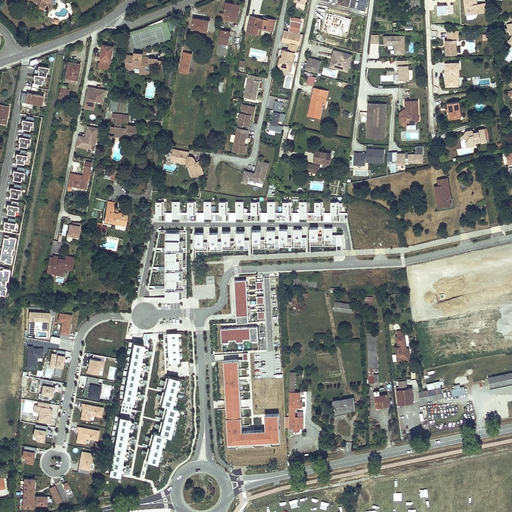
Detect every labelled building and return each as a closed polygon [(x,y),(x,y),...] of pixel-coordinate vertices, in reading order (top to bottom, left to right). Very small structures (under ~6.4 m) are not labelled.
[(236,4),(226,2),(224,13),(222,13),(221,19),(237,22),(238,16),(239,16),(241,6),(236,6),(236,4)] [(273,30),(275,20),(263,17),(263,19),(250,16),(247,31),(258,34),(260,27),(272,30),(273,30)] [(287,31),(299,33),(301,23),(300,23),(300,20),(290,17),(287,31)] [(204,20),(194,18),(192,29),(207,31),(208,22),(204,21),(204,20)] [(216,54),(227,56),(231,32),(221,30),(216,54)] [(283,30),(280,41),(290,44),(296,45),(298,46),(300,34),(299,33),(287,31),(283,30)] [(459,31),(448,32),(448,40),(446,40),(446,46),(448,46),(448,48),(446,48),(447,55),(457,55),(457,40),(459,40),(459,31)] [(384,37),(384,45),(395,45),(395,51),(404,50),(404,36),(384,37)] [(111,61),(113,46),(103,44),(101,59),(111,61)] [(288,51),(295,52),(296,45),(290,44),(288,51)] [(295,52),(288,51),(283,49),(281,54),(282,54),(281,57),(280,57),(279,57),(278,64),(282,65),(284,70),(290,66),(291,60),(293,60),(295,52)] [(352,55),(333,50),(332,56),(333,57),(333,59),(331,58),(329,66),(336,68),(337,65),(349,68),(352,55)] [(135,56),(128,55),(127,59),(126,58),(125,62),(127,62),(126,68),(134,69),(134,67),(141,68),(141,70),(146,70),(146,65),(149,66),(162,67),(163,61),(158,60),(158,59),(146,58),(142,57),(142,54),(142,53),(135,52),(135,56)] [(188,73),(192,54),(184,52),(179,71),(188,73)] [(317,72),(320,61),(309,58),(307,66),(313,68),(312,71),(317,72)] [(109,70),(111,61),(101,59),(100,63),(99,63),(98,68),(109,70)] [(409,60),(397,61),(397,66),(399,65),(400,72),(401,72),(401,74),(400,75),(400,80),(410,80),(409,60)] [(77,64),(68,62),(64,82),(75,83),(75,80),(77,80),(78,72),(75,71),(77,64)] [(459,63),(446,64),(446,75),(447,75),(447,77),(446,77),(447,87),(456,87),(456,81),(458,81),(457,75),(459,74),(460,74),(459,63)] [(48,72),(49,67),(38,65),(37,70),(35,69),(34,74),(44,76),(46,76),(47,72),(48,72)] [(146,70),(141,70),(140,73),(149,74),(149,66),(146,65),(146,70)] [(337,71),(325,68),(324,73),(335,77),(337,71)] [(41,85),(42,80),(43,81),(44,76),(34,74),(33,79),(34,79),(33,83),(32,83),(31,87),(38,88),(39,84),(41,85)] [(260,77),(248,74),(247,78),(249,78),(247,87),(246,87),(243,97),(255,99),(257,90),(256,90),(257,87),(258,87),(260,77)] [(95,88),(88,86),(83,108),(90,109),(91,103),(95,104),(96,101),(103,102),(105,90),(98,88),(97,90),(95,89),(95,88)] [(67,89),(60,88),(58,96),(66,97),(67,98),(69,90),(67,89)] [(321,89),(314,88),(312,97),(314,98),(315,93),(320,94),(321,89)] [(328,91),(321,89),(320,94),(315,93),(314,98),(312,97),(311,104),(312,104),(312,106),(310,106),(308,116),(319,118),(322,105),(323,100),(325,101),(326,96),(327,96),(328,91)] [(21,93),(20,102),(42,105),(44,96),(27,92),(26,94),(21,93)] [(282,102),(274,100),(268,128),(280,131),(281,126),(277,125),(278,120),(283,121),(284,113),(280,112),(282,102)] [(369,101),(367,137),(385,138),(387,102),(369,101)] [(418,116),(418,101),(405,101),(406,110),(406,112),(405,112),(404,113),(404,115),(404,117),(403,117),(403,118),(403,120),(403,121),(404,122),(406,122),(407,122),(409,121),(411,121),(414,121),(415,121),(416,121),(418,121),(418,120),(419,119),(418,117),(418,116)] [(459,102),(448,103),(449,109),(449,110),(449,111),(450,117),(461,115),(459,102)] [(2,105),(0,104),(0,123),(5,124),(8,108),(1,107),(2,105)] [(255,107),(242,104),(240,113),(239,118),(237,124),(249,126),(250,122),(249,122),(250,114),(253,115),(255,107)] [(404,124),(416,123),(418,121),(416,121),(415,121),(414,121),(411,121),(409,121),(407,122),(406,122),(404,122),(403,121),(403,120),(403,118),(403,117),(404,117),(404,115),(404,113),(405,112),(406,112),(406,110),(404,110),(401,114),(401,121),(402,122),(402,123),(403,124),(404,124)] [(128,125),(129,115),(112,114),(112,120),(116,121),(116,126),(112,126),(112,132),(116,132),(120,133),(120,137),(125,137),(125,135),(136,136),(137,126),(128,125)] [(32,126),(33,121),(32,121),(33,117),(26,116),(26,120),(22,119),(21,124),(22,124),(21,129),(29,130),(30,126),(32,126)] [(78,135),(76,146),(94,149),(98,128),(88,126),(86,137),(78,135)] [(467,131),(463,137),(467,141),(473,144),(476,143),(482,142),(482,144),(487,142),(484,130),(479,131),(480,133),(475,134),(476,135),(474,136),(474,134),(474,132),(472,131),(467,131)] [(247,133),(235,131),(231,150),(244,153),(246,145),(243,145),(245,137),(246,137),(247,133)] [(29,138),(30,134),(23,133),(22,137),(19,136),(18,141),(19,141),(18,146),(26,147),(27,143),(29,143),(30,138),(29,138)] [(397,152),(388,152),(388,161),(397,161),(397,165),(406,165),(406,162),(423,162),(422,146),(416,146),(416,154),(409,154),(408,152),(406,152),(405,153),(397,153),(397,152)] [(354,152),(353,164),(365,165),(365,162),(384,163),(385,149),(367,148),(366,153),(354,152)] [(188,151),(175,149),(174,154),(176,155),(175,161),(186,163),(188,165),(191,176),(196,175),(197,175),(198,174),(203,173),(199,161),(195,162),(195,159),(193,159),(191,157),(190,156),(188,155),(188,151)] [(26,160),(27,155),(26,155),(27,151),(20,150),(19,154),(16,153),(15,158),(16,158),(15,163),(23,164),(24,159),(26,160)] [(328,168),(331,154),(316,151),(314,162),(319,163),(319,161),(323,162),(322,167),(328,168)] [(247,179),(249,179),(248,182),(253,184),(254,181),(260,182),(261,177),(263,178),(268,163),(257,160),(254,170),(255,171),(255,173),(254,173),(248,172),(248,175),(242,174),(240,182),(246,183),(247,179)] [(72,187),(87,189),(92,163),(85,162),(83,176),(74,174),(72,187)] [(314,165),(307,163),(305,170),(313,172),(314,165)] [(12,180),(20,181),(21,176),(23,177),(24,172),(23,172),(24,168),(17,167),(16,171),(12,170),(12,175),(13,175),(12,180)] [(448,178),(438,180),(439,186),(435,186),(438,207),(451,205),(450,198),(448,199),(446,189),(448,189),(447,185),(449,185),(448,178)] [(278,184),(272,182),(270,191),(277,192),(278,184)] [(20,194),(21,189),(20,189),(21,185),(14,184),(13,188),(9,187),(9,192),(10,192),(9,197),(17,198),(18,193),(20,194)] [(324,200),(316,199),(315,215),(324,215),(324,200)] [(166,200),(157,200),(157,216),(166,216),(166,200)] [(213,201),(205,200),(205,219),(213,219),(213,201)] [(260,200),(252,200),(252,215),(260,215),(260,200)] [(17,211),(18,206),(17,206),(18,202),(11,201),(10,205),(7,204),(6,209),(7,209),(6,214),(14,215),(15,210),(17,211)] [(115,203),(108,201),(104,221),(126,225),(128,214),(118,212),(118,213),(113,212),(114,210),(115,203)] [(276,201),(268,201),(268,219),(276,219),(276,201)] [(308,201),(300,201),(299,219),(308,219),(308,201)] [(14,229),(15,223),(14,223),(15,219),(8,218),(7,222),(4,221),(3,227),(4,227),(3,231),(11,232),(12,228),(14,229)] [(68,223),(66,234),(77,236),(80,223),(76,222),(76,223),(72,222),(71,224),(68,223)] [(325,227),(312,227),(312,245),(325,245),(325,227)] [(338,227),(325,227),(325,245),(339,245),(338,233),(338,227)] [(295,229),(282,228),(282,247),(296,246),(295,229)] [(309,228),(297,228),(296,246),(310,246),(309,228)] [(267,230),(254,229),(254,248),(267,247),(267,230)] [(281,229),(268,229),(268,247),(282,247),(281,229)] [(249,231),(236,230),(236,249),(250,248),(249,231)] [(235,231),(222,231),(222,249),(235,249),(235,231)] [(188,298),(188,232),(165,232),(165,299),(188,298)] [(206,232),(193,232),(193,250),(207,250),(206,232)] [(220,232),(207,232),(207,250),(221,250),(220,232)] [(11,254),(12,248),(13,249),(15,238),(8,236),(8,238),(3,237),(0,254),(0,259),(4,260),(4,262),(11,263),(12,254),(11,254)] [(65,257),(54,255),(54,257),(51,272),(62,274),(63,267),(72,269),(74,257),(66,255),(65,257)] [(420,266),(408,267),(409,276),(421,275),(420,266)] [(5,286),(6,280),(7,281),(9,269),(2,268),(2,270),(0,269),(0,294),(5,295),(6,286),(5,286)] [(460,282),(431,286),(434,306),(492,299),(491,293),(498,292),(498,297),(511,295),(511,293),(511,288),(511,287),(511,268),(503,269),(459,274),(460,282)] [(246,278),(235,279),(238,322),(249,321),(246,278)] [(411,312),(418,311),(417,291),(410,291),(411,312)] [(353,304),(335,302),(334,310),(339,311),(339,308),(348,309),(348,312),(352,313),(353,304)] [(50,311),(29,310),(29,319),(50,321),(50,311)] [(73,314),(60,312),(58,320),(62,321),(60,333),(69,334),(73,314)] [(258,325),(222,327),(222,342),(230,342),(230,338),(236,338),(236,341),(244,341),(244,337),(250,336),(250,340),(258,340),(258,325)] [(396,331),(398,347),(396,347),(397,356),(399,355),(400,362),(408,360),(407,354),(410,354),(409,349),(407,349),(404,330),(396,331)] [(378,368),(377,333),(367,333),(368,341),(368,351),(369,363),(370,375),(370,383),(375,383),(375,382),(375,378),(374,375),(374,368),(378,368)] [(178,334),(166,335),(167,364),(179,363),(178,334)] [(133,343),(122,401),(132,403),(144,345),(133,343)] [(33,345),(28,345),(27,368),(37,368),(38,356),(43,357),(43,348),(33,347),(33,345)] [(57,353),(52,352),(49,366),(55,367),(55,365),(56,365),(63,367),(66,351),(58,349),(58,352),(57,353)] [(96,357),(90,357),(87,372),(99,374),(100,365),(104,366),(105,360),(101,359),(101,358),(96,357)] [(239,358),(224,359),(229,445),(281,443),(280,411),(267,412),(267,427),(243,428),(239,358)] [(63,367),(56,365),(54,375),(61,376),(63,367)] [(296,406),(302,406),(302,402),(300,402),(300,393),(300,392),(296,392),(295,375),(295,372),(288,372),(289,428),(294,428),(294,417),(294,411),(296,411),(296,406)] [(511,372),(488,378),(491,388),(511,383),(511,372)] [(160,434),(154,432),(147,460),(158,463),(165,435),(172,437),(179,408),(176,407),(183,379),(168,375),(160,405),(167,407),(160,434)] [(53,380),(41,378),(40,385),(42,385),(41,393),(39,393),(38,397),(48,399),(49,394),(53,394),(55,385),(52,384),(53,380)] [(397,387),(397,389),(407,388),(406,381),(399,382),(399,386),(397,387)] [(101,384),(90,382),(88,395),(99,397),(101,384)] [(452,390),(454,395),(465,393),(464,387),(460,388),(459,385),(455,386),(456,389),(452,390)] [(407,388),(397,389),(399,404),(414,403),(412,388),(407,388)] [(441,388),(419,392),(421,402),(443,398),(441,388)] [(374,391),(376,407),(388,405),(387,394),(380,395),(379,390),(374,391)] [(354,397),(333,401),(335,414),(340,414),(339,412),(348,411),(356,410),(354,397)] [(50,403),(38,401),(37,404),(34,404),(33,412),(39,413),(38,420),(50,422),(53,409),(50,408),(51,407),(49,406),(50,403)] [(104,406),(82,402),(81,408),(82,408),(80,418),(90,420),(91,414),(102,416),(104,406)] [(130,420),(119,418),(109,475),(120,477),(130,420)] [(46,428),(34,426),(33,434),(38,435),(37,441),(44,442),(45,436),(46,428)] [(100,430),(77,426),(76,431),(78,431),(76,441),(86,443),(87,438),(98,440),(100,430)] [(35,450),(23,448),(22,456),(26,457),(25,462),(33,464),(34,458),(35,450)] [(93,452),(82,450),(79,468),(90,470),(93,452)] [(35,477),(24,477),(22,507),(34,507),(34,503),(47,504),(47,495),(34,494),(35,477)] [(104,480),(104,493),(112,494),(112,481),(104,480)] [(55,484),(49,487),(56,503),(62,500),(55,484)]
